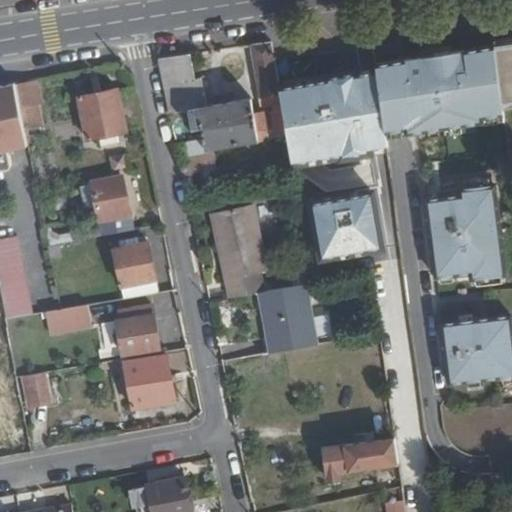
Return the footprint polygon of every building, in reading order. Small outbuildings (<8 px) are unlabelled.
[(273,58),(270,40),(250,43),(258,95),(263,95),(265,103),(271,102),(277,136),(285,134),(294,182),(296,194),(358,185),(353,146),(368,144),(353,46),(334,49),(273,58)] [(511,41),(493,44),(493,48),(494,52),(511,49),(511,41)] [(403,60),(375,65),(383,130),(407,127),(407,130),(478,121),(478,119),(501,115),(499,99),(498,90),(511,87),(511,49),(494,52),(493,48),(463,51),(463,48),(403,56),(403,60)] [(177,54),(156,57),(167,112),(185,109),(189,128),(198,128),(202,150),(258,139),(263,124),(261,110),(252,111),(249,96),(195,107),(190,78),(182,80),(177,54)] [(41,73),(0,80),(0,165),(10,164),(13,160),(11,146),(31,141),(23,100),(46,96),(41,73)] [(129,124),(146,120),(138,81),(83,91),(92,135),(129,127),(129,124)] [(511,87),(498,90),(499,99),(511,96),(511,87)] [(76,224),(78,237),(139,226),(127,171),(97,177),(105,218),(76,224)] [(206,181),(209,198),(212,197),(263,187),(261,172),(206,181)] [(310,253),(378,246),(372,189),(303,197),(310,253)] [(462,200),(427,205),(437,279),(471,274),(472,281),(502,277),(490,190),(461,194),(462,200)] [(67,196),(43,201),(45,213),(70,208),(67,196)] [(213,241),(225,297),(258,291),(268,349),(315,340),(304,282),(261,290),(258,269),(263,268),(250,202),(210,210),(217,241),(213,241)] [(20,231),(0,234),(0,268),(2,280),(9,314),(35,309),(20,231)] [(116,281),(119,295),(163,287),(153,238),(119,245),(126,280),(116,281)] [(60,240),(51,242),(53,256),(62,254),(60,240)] [(63,305),(51,307),(55,328),(97,321),(93,299),(63,305)] [(157,310),(121,317),(127,350),(163,343),(157,310)] [(395,316),(379,316),(379,350),(396,350),(395,316)] [(511,355),(507,323),(444,331),(451,382),(511,373),(511,355)] [(170,351),(129,359),(137,405),(179,397),(170,351)] [(48,370),(26,374),(32,402),(53,398),(48,370)] [(362,431),(363,440),(372,438),(371,430),(362,431)] [(336,471),(396,463),(392,436),(372,438),(363,440),(321,445),(324,480),(336,478),(336,471)] [(196,511),(189,473),(145,482),(147,488),(132,491),(128,496),(129,503),(134,504),(136,511),(196,511)] [(248,502),(250,511),(276,511),(273,497),(248,502)] [(385,511),(403,511),(403,499),(385,500),(385,511)] [(76,511),(75,500),(5,511),(76,511)]
